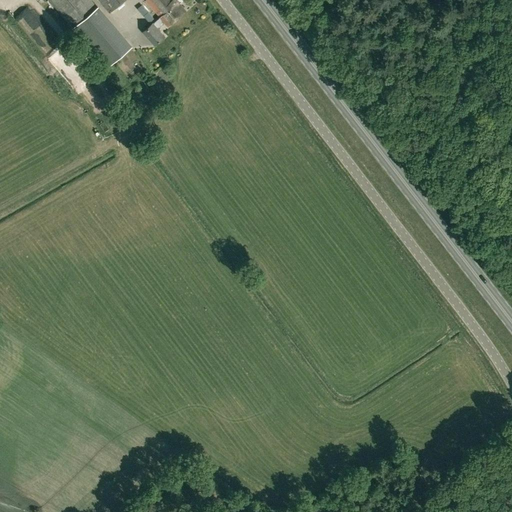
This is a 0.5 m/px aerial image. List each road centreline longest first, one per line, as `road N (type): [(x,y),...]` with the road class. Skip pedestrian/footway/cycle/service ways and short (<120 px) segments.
road 1 (unclassified): [(511,381),(224,0)]
road 2 (primary): [(511,322),(262,0)]
road 3 (unclassified): [(511,250),(304,0)]
